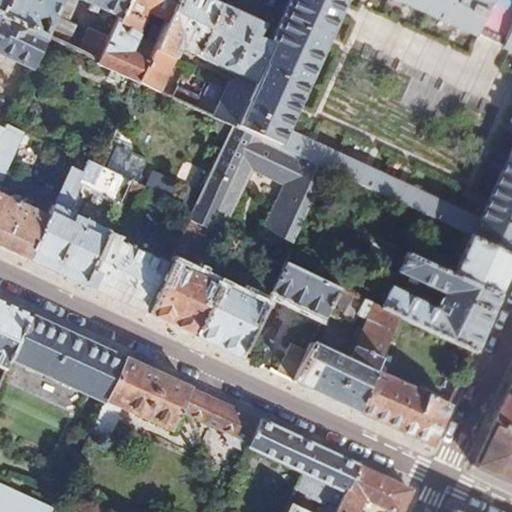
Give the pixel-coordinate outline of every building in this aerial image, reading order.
[(0,0),(0,13),(47,36),(55,17),(63,0),(0,0)] [(81,0),(119,18),(127,0),(63,0),(55,17),(67,22),(77,0),(81,0)] [(127,0),(119,18),(116,25),(137,34),(146,14),(167,23),(177,0),(127,0)] [(260,40),(266,28),(262,25),(224,8),(206,0),(177,0),(167,23),(158,44),(149,62),(140,83),(159,92),(179,49),(239,78),(232,83),(216,119),(234,127),(271,45),(260,40)] [(292,0),(277,33),(266,28),(260,40),(271,45),(234,127),(278,148),(287,127),(345,0),(292,0)] [(449,0),(389,0),(478,40),(479,39),(504,50),(503,52),(511,56),(511,0),(462,0),(460,5),(449,0)] [(47,36),(0,13),(0,55),(31,70),(47,36)] [(116,25),(110,39),(99,60),(98,64),(140,83),(149,62),(130,52),(138,35),(137,34),(116,25)] [(89,29),(79,51),(99,60),(110,39),(89,29)] [(4,126),(2,131),(0,134),(0,179),(15,147),(25,147),(29,137),(4,126)] [(278,148),(234,127),(211,178),(194,214),(189,224),(203,230),(222,239),(251,173),(284,189),(265,233),(294,246),(311,209),(329,172),(278,148)] [(287,127),(278,148),(329,172),(472,237),(475,239),(485,217),(287,127)] [(511,157),(485,217),(475,239),(511,255),(511,157)] [(51,207),(26,260),(55,273),(83,286),(108,234),(67,215),(80,188),(120,207),(130,184),(100,170),(84,163),(79,173),(69,169),(51,207)] [(0,195),(0,248),(26,260),(51,207),(39,201),(34,212),(18,204),(18,202),(18,199),(15,195),(10,194),(5,198),(0,195)] [(170,267),(147,316),(167,325),(193,337),(216,288),(177,270),(180,262),(187,265),(203,230),(189,224),(170,267)] [(108,234),(83,286),(113,300),(147,316),(170,267),(118,243),(120,239),(108,234)] [(511,271),(511,255),(475,239),(472,237),(455,276),(500,297),(509,277),(511,271)] [(489,322),(500,297),(455,276),(408,254),(398,274),(444,296),(437,313),(390,291),(381,310),(401,320),(473,355),(489,322)] [(336,290),(285,265),(270,296),(322,321),(325,315),(336,290)] [(193,337),(211,345),(240,358),(263,310),(234,296),(216,288),(193,337)] [(381,310),(336,290),(325,315),(353,328),(358,318),(368,323),(349,364),(310,346),(307,355),(294,383),(321,396),(358,413),(376,373),(401,320),(381,310)] [(0,296),(0,363),(7,366),(11,357),(32,312),(0,296)] [(73,330),(32,312),(11,357),(105,401),(126,355),(73,330)] [(277,375),(294,383),(307,355),(290,347),(277,375)] [(251,441),(261,418),(201,390),(154,368),(126,355),(105,401),(92,430),(108,437),(122,406),(169,429),(179,409),(251,441)] [(376,373),(358,413),(390,428),(431,446),(450,406),(376,373)] [(511,385),(494,424),(511,432),(511,385)] [(339,504),(358,463),(316,444),(261,418),(251,441),(248,446),(302,471),(293,490),(310,498),(312,492),(339,504)] [(474,468),(511,485),(511,432),(494,424),(487,440),(474,468)] [(410,487),(358,463),(339,504),(336,511),(357,511),(364,499),(393,511),(398,511),(401,508),(410,487)] [(0,511),(53,511),(57,505),(0,478),(0,511)] [(311,511),(290,502),(285,511),(311,511)]
